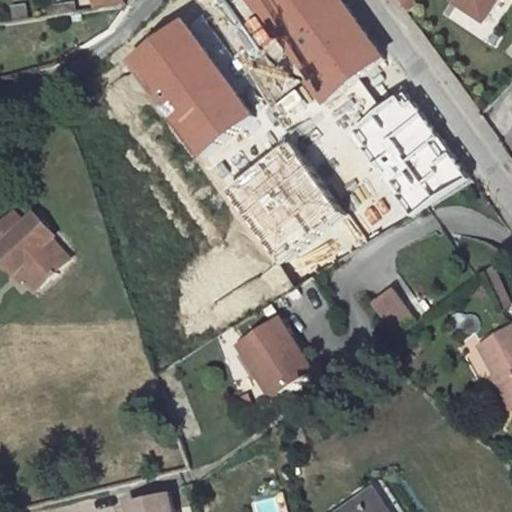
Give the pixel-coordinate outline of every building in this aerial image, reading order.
[(117,0),(107,0),(93,2),(95,11),(119,8),(117,0)] [(339,2),(337,0),(259,0),(325,93),(377,57),(339,2)] [(411,0),(409,0),(401,6),(407,14),(417,7),(411,0)] [(453,0),(450,5),(479,24),(495,0),(453,0)] [(76,3),(61,5),(62,16),(77,14),(76,3)] [(61,5),(49,7),(51,18),(62,16),(61,5)] [(14,8),(17,23),(30,21),(28,6),(14,8)] [(250,118),(179,21),(130,56),(200,153),(250,118)] [(430,133),(399,92),(354,126),(419,211),(464,177),(430,133)] [(341,214),(286,144),(227,190),(282,260),(341,214)] [(474,239),(498,221),(486,204),(461,221),(474,239)] [(0,228),(0,255),(15,274),(19,270),(27,279),(38,291),(71,261),(53,240),(57,236),(38,215),(27,226),(16,214),(0,228)] [(27,279),(19,270),(15,274),(23,282),(27,279)] [(511,297),(500,270),(490,274),(504,307),(511,304),(511,297)] [(396,290),(376,305),(398,337),(419,323),(396,290)] [(273,305),(265,310),(270,318),(278,313),(273,305)] [(316,372),(283,319),(240,346),(272,398),(316,372)] [(511,330),(483,347),(498,375),(511,398),(511,330)] [(234,331),(219,336),(228,362),(242,357),(234,331)] [(511,409),(511,408),(511,398),(498,375),(493,378),(511,409)] [(390,511),(378,492),(345,511),(390,511)] [(178,511),(174,496),(132,505),(133,511),(178,511)]
